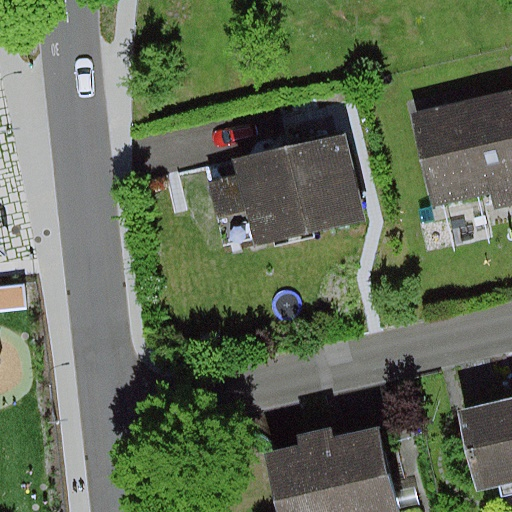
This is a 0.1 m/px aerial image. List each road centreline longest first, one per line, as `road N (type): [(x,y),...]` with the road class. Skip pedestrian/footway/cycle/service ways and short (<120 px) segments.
road 1 (residential): [(113,421),(80,165),(69,0)]
road 2 (residential): [(113,421),(511,327)]
